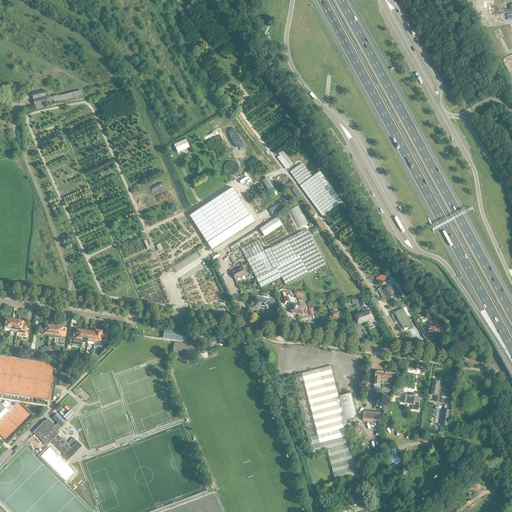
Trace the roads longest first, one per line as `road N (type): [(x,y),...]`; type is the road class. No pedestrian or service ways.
road 1 (motorway): [(322,0),(511,348)]
road 2 (tertiary): [(136,311),(496,366)]
road 3 (motorway): [(511,314),(340,0)]
road 4 (residential): [(0,301),(134,321),(136,311)]
road 5 (tertiary): [(0,290),(136,311)]
